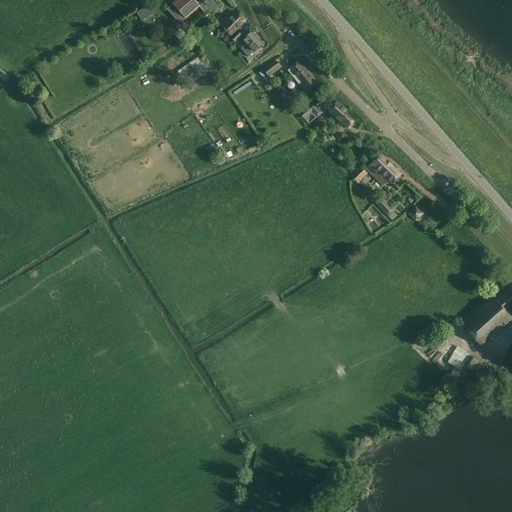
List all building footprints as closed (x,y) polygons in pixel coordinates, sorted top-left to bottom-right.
[(176,0),(173,3),(167,9),(179,23),(199,5),(194,0),(176,0)] [(212,0),(210,0),(205,5),(207,8),(206,9),(207,10),(210,13),(213,10),(214,12),(219,8),(212,0)] [(150,5),(136,13),(141,21),(155,13),(150,5)] [(225,19),(220,24),(230,34),(232,31),(233,32),(244,20),(236,12),(227,21),(225,19)] [(238,31),(230,38),(234,42),(242,35),(238,31)] [(248,57),(254,52),(263,44),(251,32),(243,40),(247,43),(241,49),(248,57)] [(198,57),(177,72),(187,87),(208,71),(198,57)] [(263,70),(268,77),(279,68),(274,61),(263,70)] [(298,61),(289,69),(288,70),(290,73),(296,80),(300,85),(301,85),(306,91),(316,83),(298,61)] [(320,96),(309,108),(306,105),(298,112),(304,119),(311,113),(317,118),(322,113),(318,109),(326,101),(320,96)] [(346,127),(348,125),(355,118),(336,101),(328,111),(346,127)] [(380,154),(373,162),(366,169),(381,183),(386,178),(392,183),(401,174),(380,154)] [(381,198),(374,204),(386,217),(393,211),(381,198)] [(425,213),(416,205),(407,214),(416,222),(425,213)] [(511,286),(503,294),(494,302),(465,328),(482,346),(511,319),(511,316),(509,313),(511,310),(511,286)] [(454,378),(454,379),(456,380),(465,385),(470,376),(479,360),(458,346),(448,362),(455,367),(450,376),(454,378)]
